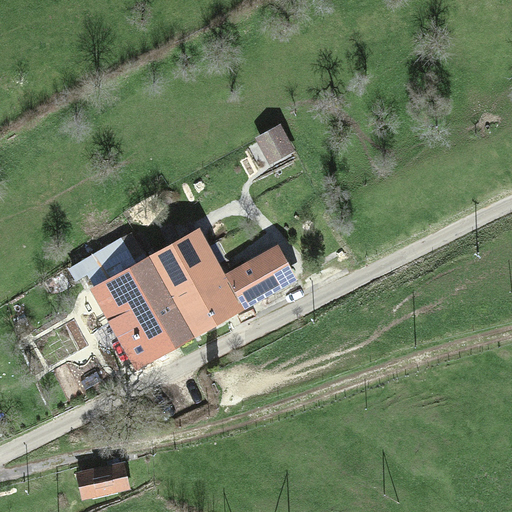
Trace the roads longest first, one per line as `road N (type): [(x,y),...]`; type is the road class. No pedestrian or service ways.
road 1 (unclassified): [(0,457),(511,203)]
road 2 (track): [(0,476),(191,434),(511,329)]
